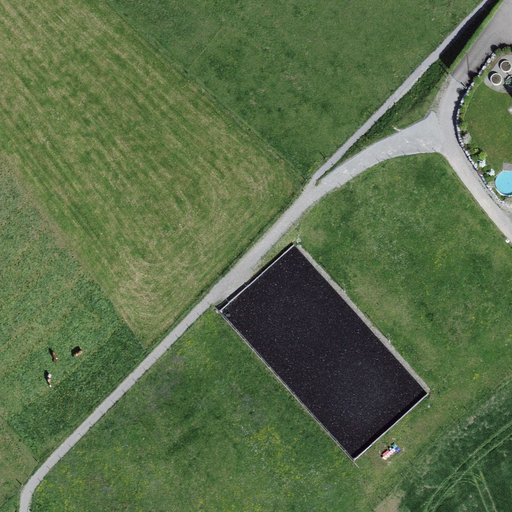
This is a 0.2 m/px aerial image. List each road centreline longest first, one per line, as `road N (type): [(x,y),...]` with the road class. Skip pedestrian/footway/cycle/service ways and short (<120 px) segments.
road 1 (track): [(511,15),(466,73),(446,115),(452,151),(511,232)]
road 2 (track): [(446,132),(369,157),(308,197)]
